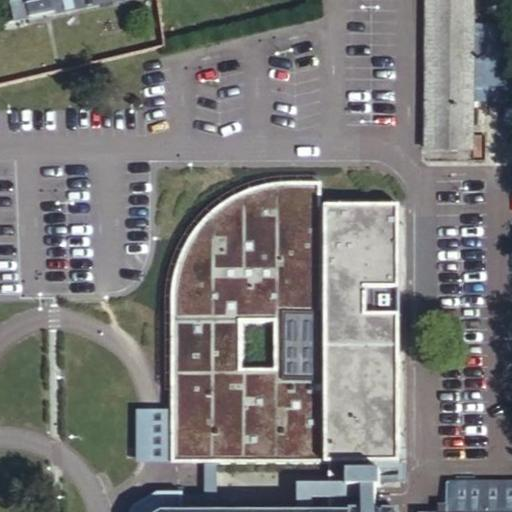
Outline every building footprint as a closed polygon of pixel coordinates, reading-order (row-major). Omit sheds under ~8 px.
[(78,7),(76,0),(23,0),(8,3),(7,0),(0,0),(0,22),(0,24),(7,23),(10,34),(34,28),(31,18),(78,7)] [(426,0),(425,150),(467,151),(466,142),(466,105),(467,96),(467,59),(467,28),(467,0),(426,0)] [(89,32),(93,48),(119,43),(115,27),(89,32)] [(511,34),(511,28),(467,28),(467,59),(467,96),(466,105),(511,103),(511,34)] [(175,292),(173,322),(173,412),(173,429),(185,429),(185,465),(205,465),(204,511),(214,511),(215,465),(329,465),(329,511),(360,511),(360,489),(365,489),(365,473),(360,473),(359,466),(377,466),(395,466),(396,204),(316,203),(316,181),(262,190),(250,194),(232,203),(219,212),(207,222),(196,235),(188,249),(181,263),(177,279),(175,292)] [(152,465),(185,465),(185,429),(173,429),(173,412),(150,412),(137,412),(137,439),(137,465),(152,465)] [(376,511),(377,466),(359,466),(360,473),(365,473),(365,489),(360,489),(360,511),(376,511)] [(511,511),(511,487),(449,486),(449,507),(438,506),(438,511),(511,511)] [(140,505),(135,501),(132,505),(136,509),(134,511),(315,511),(316,511),(311,511),(310,511),(295,511),(290,511),(289,511),(278,511),(273,511),(272,511),(259,511),(260,511),(254,511),(253,511),(238,511),(239,511),(233,511),(220,511),(216,511),(215,511),(202,511),(203,511),(197,511),(185,511),(182,511),(182,501),(185,501),(186,495),(182,495),(182,490),(178,490),(178,494),(160,494),(159,491),(153,493),(155,497),(140,505)]
